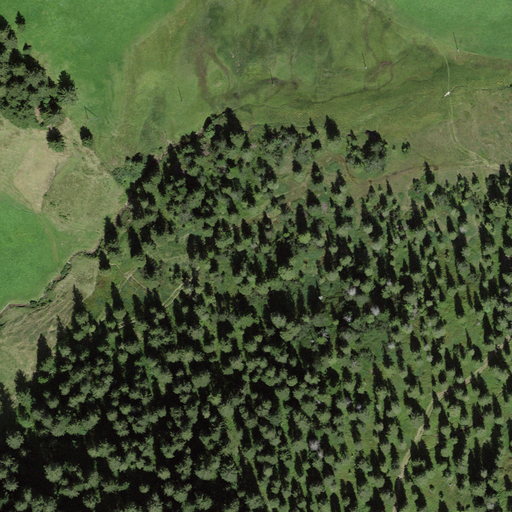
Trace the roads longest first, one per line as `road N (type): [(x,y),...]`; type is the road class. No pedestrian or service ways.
road 1 (track): [(511,172),(439,165),(357,183),(334,154),(318,161),(272,217),(215,237),(155,312),(57,356),(28,351),(0,359)]
road 2 (track): [(395,511),(403,467),(431,406),(470,379),(511,332)]
